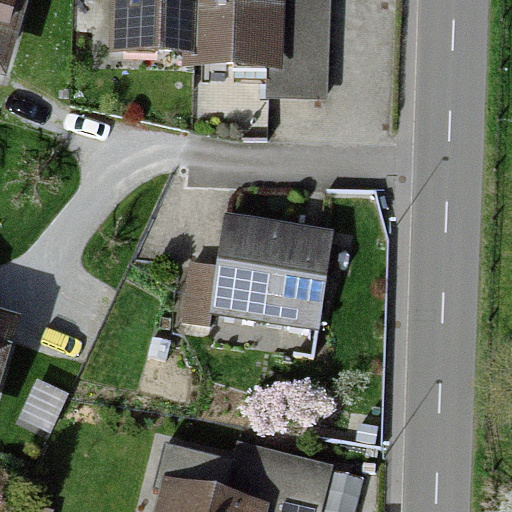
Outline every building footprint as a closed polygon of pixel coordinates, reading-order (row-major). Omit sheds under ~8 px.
[(30,0),(0,0),(0,93),(5,95),(30,0)] [(197,0),(110,0),(111,68),(196,70),(197,0)] [(274,0),(197,0),(196,70),(196,83),(274,84),(274,0)] [(327,0),(274,0),(274,84),(273,105),(327,106),(327,0)] [(333,249),(225,234),(211,333),(319,348),(333,249)] [(0,401),(19,337),(0,331),(0,401)] [(236,511),(160,494),(155,511),(236,511)]
